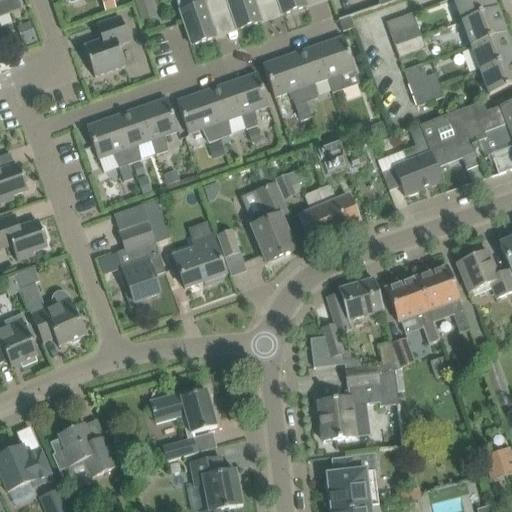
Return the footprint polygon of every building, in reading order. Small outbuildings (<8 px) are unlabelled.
[(0,0),(0,17),(14,12),(9,0),(0,0)] [(101,0),(105,12),(117,9),(113,0),(101,0)] [(157,19),(150,0),(134,0),(133,0),(141,24),(157,19)] [(227,0),(183,0),(177,2),(192,46),(216,38),(210,19),(231,11),(227,0)] [(276,0),(227,0),(231,11),(237,31),(262,22),(257,8),(277,1),(276,0)] [(276,0),(277,1),(278,1),(283,15),(307,7),(304,0),(276,0)] [(454,0),(463,23),(497,11),(492,0),(454,0)] [(463,23),(472,47),(505,35),(497,11),(463,23)] [(354,29),(350,18),(350,17),(339,21),(339,22),(340,23),(343,33),(354,29)] [(84,47),(95,78),(125,67),(118,47),(129,43),(121,18),(97,26),(102,41),(84,47)] [(18,28),(22,42),(36,37),(31,23),(18,28)] [(181,24),(151,31),(153,43),(184,36),(181,24)] [(391,35),(395,48),(422,38),(418,26),(391,35)] [(472,47),(480,71),(511,59),(511,52),(505,35),(472,47)] [(344,37),(317,47),(333,94),(360,85),(355,70),(344,37)] [(422,38),(395,48),(399,60),(427,50),(422,38)] [(317,47),(290,56),(307,103),(314,101),(318,100),(315,85),(328,80),(333,94),(317,47)] [(307,103),(290,56),(263,66),(275,99),(289,94),(296,107),(301,123),(312,118),(311,116),(307,103)] [(511,59),(480,71),(485,83),(489,96),(511,87),(511,59)] [(258,74),(231,84),(247,131),(258,127),(255,112),(269,107),(258,74)] [(408,86),(412,98),(439,88),(435,76),(408,86)] [(231,84),(204,93),(221,140),(223,145),(231,143),(229,137),(232,136),(229,121),(242,117),(247,131),(231,84)] [(439,88),(412,98),(416,109),(444,99),(439,88)] [(212,143),(221,140),(204,93),(177,102),(184,121),(189,135),(203,130),(210,144),(212,143)] [(167,100),(140,109),(157,156),(168,152),(165,137),(179,132),(167,100)] [(314,101),(307,103),(311,116),(315,115),(318,110),(314,101)] [(484,104),(421,126),(434,160),(436,167),(462,157),(467,170),(478,166),(470,146),(479,143),(486,159),(492,157),(499,176),(511,170),(511,103),(487,113),(484,104)] [(140,109),(114,118),(131,166),(142,162),(139,147),(151,142),(156,157),(157,156),(140,109)] [(131,166),(114,118),(87,128),(99,161),(112,156),(120,169),(131,166)] [(346,133),(341,121),(328,126),(333,138),(346,133)] [(382,126),(369,131),(373,144),(387,139),(382,126)] [(434,160),(421,126),(410,131),(416,147),(403,152),(408,163),(382,173),(389,191),(401,187),(405,197),(408,196),(410,197),(418,194),(420,191),(442,182),(436,167),(434,160)] [(262,141),(258,129),(248,133),(252,144),(262,141)] [(340,138),(343,145),(352,142),(353,145),(361,142),(357,132),(340,138)] [(314,149),(320,164),(326,180),(349,170),(350,172),(358,169),(350,148),(344,150),(339,139),(314,149)] [(358,146),(361,155),(363,155),(367,165),(370,164),(372,172),(377,170),(375,163),(375,162),(371,149),(370,150),(367,143),(358,146)] [(224,154),(221,144),(210,149),(213,158),(224,154)] [(137,179),(146,176),(142,165),(134,168),(137,179)] [(267,165),(257,168),(261,179),(271,175),(267,165)] [(0,204),(14,200),(13,197),(28,192),(26,186),(28,183),(24,172),(21,171),(19,166),(0,172),(0,204)] [(480,167),(467,172),(471,185),(485,181),(480,167)] [(130,169),(121,172),(125,183),(134,179),(130,169)] [(277,185),(274,186),(280,202),(303,192),(300,185),(304,184),(299,171),(276,181),(277,185)] [(175,172),(164,176),(168,186),(179,181),(175,172)] [(147,178),(138,181),(144,198),(153,194),(147,178)] [(203,190),(209,205),(214,203),(220,191),(218,185),(203,190)] [(280,202),(274,186),(255,194),(263,215),(249,221),(254,233),(252,233),(256,242),(258,241),(268,263),(294,252),(280,219),(286,216),(280,202)] [(329,187),(317,192),(336,235),(345,231),(360,224),(349,196),(329,204),(327,201),(334,198),(329,187)] [(336,235),(317,192),(304,197),(309,209),(316,206),(318,209),(299,217),(311,245),(326,239),(327,239),(336,235)] [(143,208),(147,220),(162,214),(158,203),(143,208)] [(15,216),(0,221),(0,250),(12,246),(18,262),(34,256),(33,253),(48,248),(46,243),(48,240),(44,229),(41,228),(39,222),(20,229),(15,216)] [(226,276),(219,257),(214,243),(208,223),(189,230),(193,241),(191,241),(194,250),(174,258),(179,271),(185,290),(204,283),(206,287),(224,280),(222,277),(226,276)] [(120,234),(126,251),(117,254),(122,270),(130,292),(126,293),(131,310),(147,304),(146,300),(160,295),(152,270),(162,267),(165,274),(166,274),(159,255),(149,224),(120,234)] [(217,237),(225,259),(240,254),(232,231),(217,237)] [(511,239),(500,245),(508,263),(511,272),(511,274),(511,275),(511,239)] [(458,265),(470,293),(490,285),(496,300),(511,293),(511,279),(508,271),(497,276),(487,252),(458,265)] [(447,268),(417,279),(434,325),(453,317),(460,336),(470,332),(463,313),(459,302),(460,302),(447,268)] [(33,270),(15,276),(16,277),(20,291),(35,285),(38,284),(33,270)] [(434,325),(417,279),(387,290),(399,323),(421,315),(424,324),(422,325),(429,344),(439,340),(434,325)] [(340,295),(328,299),(335,325),(322,328),(331,359),(344,355),(338,334),(352,330),(349,322),(384,311),(374,280),(339,290),(340,295)] [(53,307),(51,308),(31,316),(35,326),(43,344),(55,339),(59,348),(70,343),(73,345),(81,341),(82,338),(86,336),(78,320),(80,317),(76,309),(73,308),(68,296),(65,293),(61,292),(57,293),(54,295),(52,299),(52,304),(53,307)] [(36,362),(35,359),(38,357),(31,342),(35,340),(29,326),(25,328),(24,324),(8,331),(6,327),(0,330),(0,362),(7,360),(11,369),(22,364),(23,368),(36,362)] [(400,366),(400,368),(414,364),(406,341),(392,345),(400,366)] [(392,345),(380,349),(383,368),(394,367),(400,366),(392,345)] [(480,354),(500,409),(509,432),(511,430),(511,401),(493,349),(480,354)] [(449,375),(444,358),(430,362),(436,379),(449,375)] [(383,368),(346,372),(349,399),(319,403),(324,443),(355,439),(351,408),(375,405),(376,408),(379,411),(387,410),(390,406),(389,404),(398,403),(394,367),(383,368)] [(150,402),(155,422),(185,413),(191,435),(217,428),(207,392),(201,393),(200,388),(150,402)] [(60,439),(50,444),(55,455),(53,457),(60,473),(69,469),(85,462),(92,479),(118,468),(115,462),(107,443),(105,438),(92,444),(84,426),(78,428),(75,427),(66,431),(65,434),(59,436),(60,439)] [(453,441),(453,450),(460,455),(468,451),(468,442),(461,437),(453,441)] [(194,439),(163,448),(167,463),(198,455),(194,439)] [(40,449),(27,455),(23,446),(14,450),(10,449),(3,452),(2,455),(0,456),(0,476),(8,494),(32,484),(34,489),(53,480),(40,449)] [(483,458),(491,482),(511,474),(511,453),(510,448),(483,458)] [(328,476),(332,511),(333,511),(369,508),(379,507),(375,474),(378,474),(376,456),(333,461),(335,475),(328,476)] [(220,459),(201,463),(191,464),(194,481),(202,479),(208,511),(228,511),(228,510),(243,507),(236,471),(224,474),(220,459)] [(129,475),(133,490),(147,486),(143,472),(129,475)] [(39,499),(44,511),(70,511),(61,489),(39,499)]
